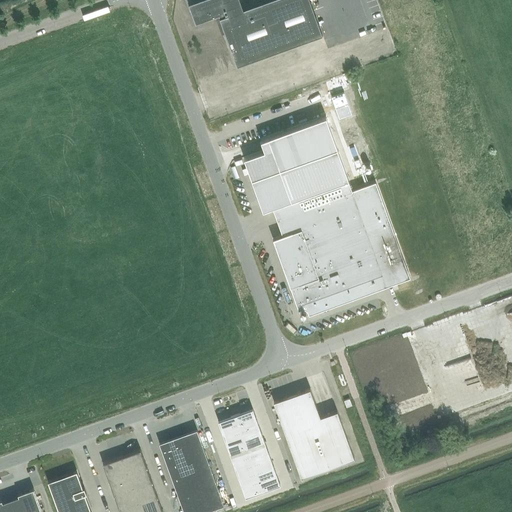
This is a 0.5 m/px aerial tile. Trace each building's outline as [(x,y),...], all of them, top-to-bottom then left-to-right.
[(233,0),(197,0),(188,3),(195,22),(216,15),(216,18),(219,17),(236,64),(322,34),(325,42),(344,35),(331,0),(265,0),(237,10),(233,0)] [(352,113),(344,92),(331,96),(339,117),(352,113)] [(264,150),(244,157),(263,210),(277,205),(287,232),(272,237),(298,308),(303,307),(307,309),(309,313),(330,306),(330,305),(409,276),(375,182),(353,190),(326,116),(260,139),(264,150)] [(310,387),(274,400),(301,477),(354,457),(337,410),(320,416),(310,387)] [(252,408),(218,420),(245,496),(280,484),(252,408)] [(198,432),(164,444),(188,511),(200,511),(224,504),(202,444),(198,432)] [(162,511),(140,448),(102,462),(120,511),(162,511)] [(52,480),(48,480),(59,511),(91,511),(85,493),(86,493),(84,487),(83,487),(77,470),(73,473),(52,480)] [(2,499),(0,499),(0,511),(42,511),(33,487),(18,493),(18,495),(2,501),(2,499)]
